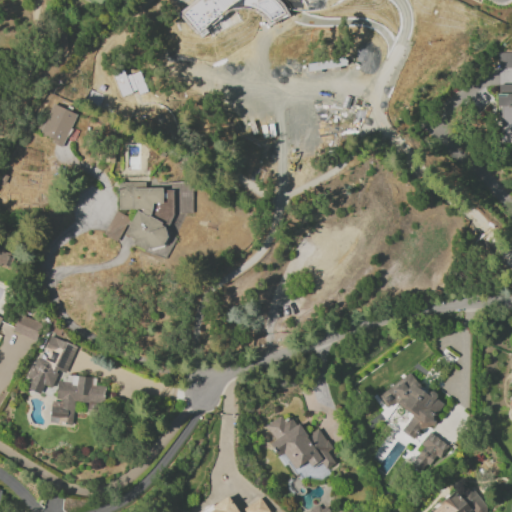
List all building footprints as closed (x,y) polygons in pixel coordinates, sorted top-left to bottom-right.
[(295,5),(293,21),(274,19),(272,41),(234,38),(235,27),(230,27),(231,15),(205,12),(206,0),(287,0),(287,4),(295,5)] [(496,68),(511,67),(511,51),(496,52),(496,68)] [(499,141),(511,141),(511,83),(495,84),(495,106),(499,106),(499,141)] [(84,103),(120,117),(123,107),(88,93),(84,103)] [(77,114),(61,147),(52,143),(54,140),(46,136),(45,138),(38,134),(40,131),(35,129),(39,122),(43,124),(53,103),(77,114)] [(118,236),(102,227),(112,209),(127,219),(132,209),(137,212),(138,208),(114,208),(114,181),(128,181),(128,187),(158,187),(158,189),(169,189),(170,215),(163,227),(166,236),(160,247),(146,250),(143,249),(142,250),(128,242),(129,239),(120,233),(118,236)] [(319,227),(321,229),(323,227),(331,235),(330,236),(335,241),(364,207),(375,217),(363,232),(359,229),(357,232),(360,234),(346,251),(358,261),(345,276),(335,267),(326,277),(327,278),(319,287),(304,273),(320,254),(305,240),(315,228),(317,229),(319,227)] [(35,341),(12,330),(20,314),(43,324),(35,341)] [(27,389),(32,379),(27,378),(32,365),(35,366),(38,358),(41,359),(51,337),(76,347),(65,373),(57,369),(55,373),(57,374),(51,388),(43,385),(39,394),(27,389)] [(393,402),(386,407),(378,396),(410,373),(418,384),(443,404),(435,416),(437,424),(421,427),(412,438),(402,430),(412,416),(393,402)] [(72,425),(49,423),(52,401),(60,402),(60,400),(56,399),(58,382),(61,382),(62,378),(67,379),(67,375),(96,378),(95,386),(105,387),(103,405),(74,402),(72,425)] [(299,423),(308,436),(317,429),(326,441),(327,440),(333,448),(328,452),(335,462),(326,468),(330,474),(321,480),(307,477),(303,480),(298,473),(296,475),(293,470),(288,464),(284,467),(277,457),(278,456),(269,445),(275,440),(265,426),(280,415),(285,422),(291,418),(296,425),(299,423)] [(420,473),(434,454),(438,457),(447,445),(430,432),(420,446),(422,447),(409,464),(420,473)] [(473,511),(469,507),(471,510),(469,511),(428,511),(430,511),(439,506),(438,504),(455,492),(458,496),(459,495),(459,494),(460,494),(471,487),(479,498),(486,506),(486,511),(485,511),(473,511)] [(228,496),(238,511),(242,511),(241,510),(260,498),(269,511),(210,511),(213,510),(211,507),(228,496)]
